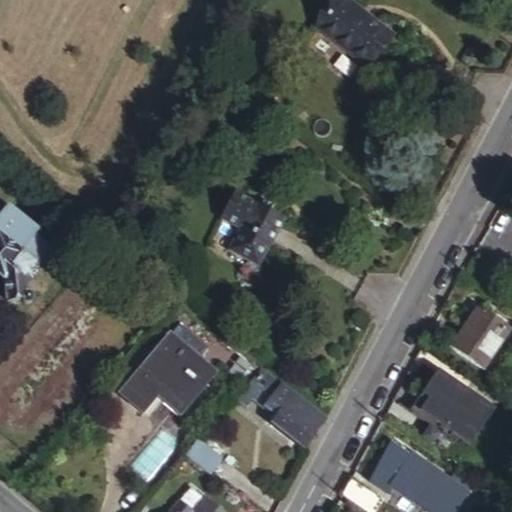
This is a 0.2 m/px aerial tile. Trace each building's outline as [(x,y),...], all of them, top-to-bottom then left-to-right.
[(403,39),(357,0),(350,0),(328,27),(379,69),(403,39)] [(0,178),(0,206),(9,213),(18,203),(27,190),(5,172),(0,178)] [(264,205),(266,200),(248,190),(232,217),(249,228),(238,248),(269,266),(296,218),(282,210),(272,204),(269,208),(264,205)] [(275,199),(272,204),(282,210),(285,205),(275,199)] [(9,213),(0,206),(0,277),(4,281),(6,302),(18,302),(15,308),(16,310),(18,315),(20,317),(23,319),(29,317),(31,317),(33,315),(35,311),(35,309),(32,302),(31,299),(29,298),(28,280),(28,279),(31,281),(33,282),(36,282),(42,275),(42,270),(40,267),(59,243),(44,231),(47,227),(18,203),(9,213)] [(483,368),(511,326),(511,324),(480,302),(450,345),(483,368)] [(95,366),(119,326),(98,313),(73,353),(95,366)] [(210,343),(189,326),(182,334),(203,351),(210,343)] [(226,370),(203,351),(182,334),(133,392),(156,411),(176,388),(198,405),(226,370)] [(238,372),(245,377),(257,360),(250,355),(238,372)] [(304,448),(323,425),(328,419),(265,367),(239,399),(246,405),(255,396),(272,410),(266,416),(272,420),(272,421),(304,448)] [(462,441),(486,406),(437,371),(413,407),(462,441)] [(228,456),(204,436),(192,453),(216,472),(228,456)] [(392,484),(410,454),(390,441),(367,483),(385,495),(392,484)] [(412,451),(410,454),(392,484),(435,511),(454,511),(469,489),(412,451)] [(378,494),(351,475),(342,493),(368,511),(378,494)] [(230,511),(211,495),(199,484),(174,511),(230,511)]
